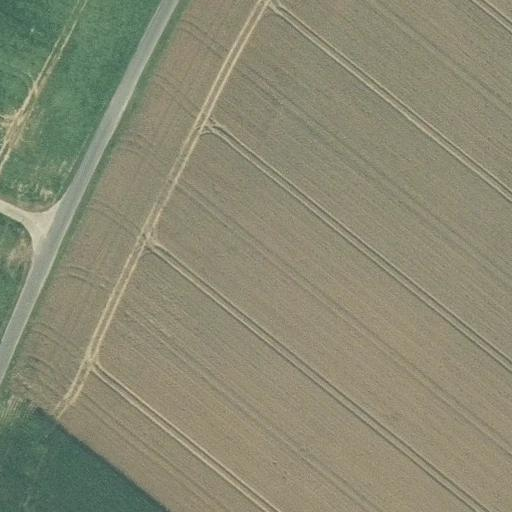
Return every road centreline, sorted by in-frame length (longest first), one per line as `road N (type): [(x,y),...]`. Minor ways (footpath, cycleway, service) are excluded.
road 1 (unclassified): [(47,225),(157,0)]
road 2 (unclassified): [(0,353),(47,225)]
